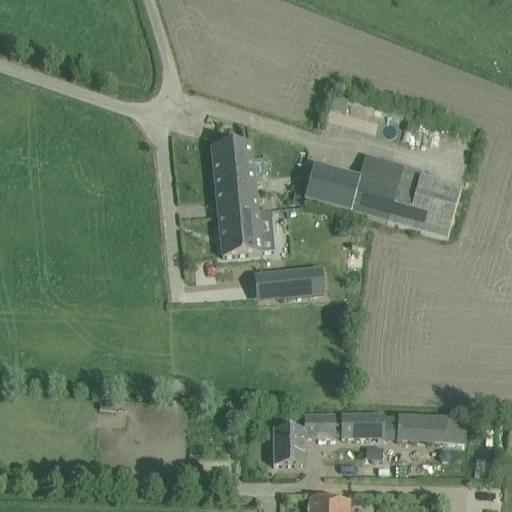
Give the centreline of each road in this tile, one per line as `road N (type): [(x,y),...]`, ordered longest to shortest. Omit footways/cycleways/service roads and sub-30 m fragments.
road 1 (residential): [(0,484),(459,500)]
road 2 (residential): [(0,68),(159,120),(173,106),(171,75),(148,0)]
